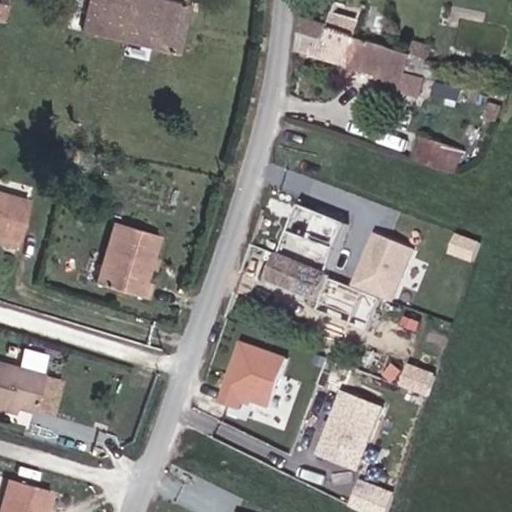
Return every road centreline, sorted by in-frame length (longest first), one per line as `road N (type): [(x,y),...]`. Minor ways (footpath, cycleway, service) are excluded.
road 1 (unclassified): [(291,0),(278,127),(142,511)]
road 2 (unknown): [(196,360),(0,306)]
